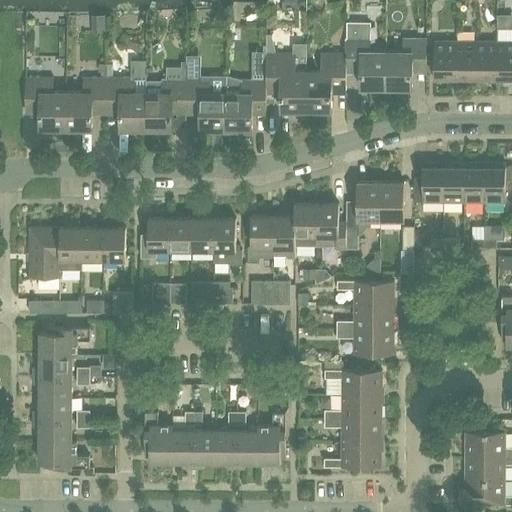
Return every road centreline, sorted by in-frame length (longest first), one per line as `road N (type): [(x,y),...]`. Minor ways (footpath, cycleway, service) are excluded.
road 1 (residential): [(511,119),(439,121),(251,167),(4,175)]
road 2 (residential): [(126,511),(132,350),(275,345)]
road 3 (residential): [(416,511),(413,416),(450,381),(511,380)]
road 4 (residential): [(3,316),(4,175)]
